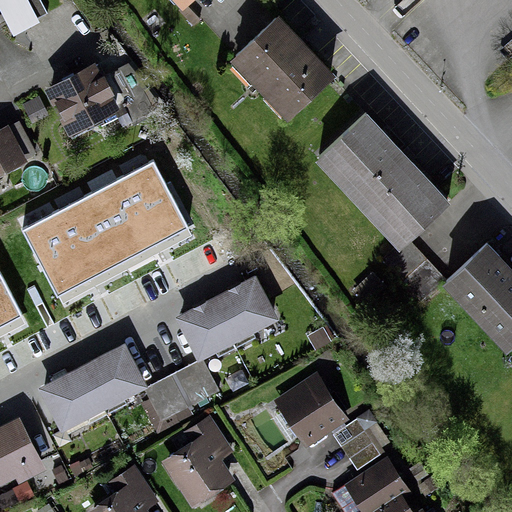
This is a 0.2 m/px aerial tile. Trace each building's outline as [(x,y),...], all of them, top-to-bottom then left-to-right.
[(40,0),(20,0),(32,20),(47,11),(40,0)] [(339,77),(283,15),(236,57),(292,119),(339,77)] [(97,60),(46,87),(71,135),(122,108),(97,60)] [(454,199),(373,112),(322,159),(403,247),(454,199)] [(19,116),(0,125),(0,175),(39,157),(19,116)] [(511,350),(511,262),(491,240),(445,282),(509,353),(511,350)] [(210,297),(236,345),(256,335),(252,327),(276,314),(254,274),(210,297)] [(236,345),(210,297),(179,314),(198,351),(212,344),(218,355),(236,345)] [(83,364),(106,411),(127,401),(122,391),(143,380),(125,344),(83,364)] [(203,360),(176,372),(189,402),(217,390),(203,360)] [(106,411),(83,364),(42,385),(61,423),(81,413),(85,422),(106,411)] [(317,367),(274,395),(305,443),(348,415),(317,367)] [(172,374),(143,389),(158,420),(188,405),(172,374)] [(20,416),(0,425),(0,487),(0,489),(45,467),(20,416)] [(195,439),(165,458),(192,501),(233,475),(221,457),(231,450),(210,417),(189,430),(195,439)] [(337,440),(341,445),(345,451),(349,458),(353,464),(357,469),(381,453),(373,441),(366,429),(358,417),(333,433),(337,440)] [(369,511),(400,491),(408,486),(387,454),(330,492),(343,511),(369,511)] [(117,491),(90,509),(91,511),(147,511),(143,506),(156,497),(133,464),(109,480),(117,491)] [(414,511),(400,491),(369,511),(414,511)]
